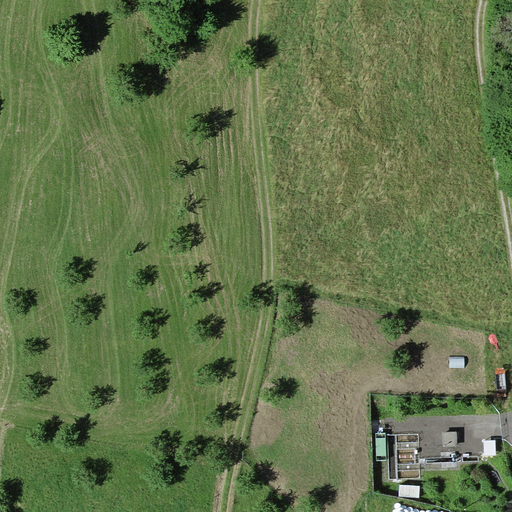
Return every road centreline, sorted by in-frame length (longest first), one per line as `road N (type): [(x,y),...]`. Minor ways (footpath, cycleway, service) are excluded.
road 1 (track): [(227,511),(270,288),(254,99),(257,0)]
road 2 (track): [(511,223),(484,64),(486,0)]
